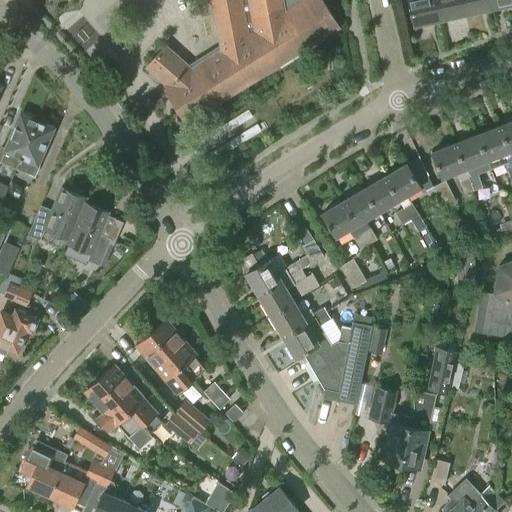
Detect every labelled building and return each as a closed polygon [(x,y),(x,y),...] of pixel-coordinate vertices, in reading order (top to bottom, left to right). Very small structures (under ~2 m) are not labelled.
[(212,0),(221,44),(191,62),(187,65),(164,44),(146,66),(167,83),(165,85),(168,88),(165,90),(185,122),(339,24),(323,0),(212,0)] [(440,19),(436,0),(408,0),(414,25),(440,19)] [(436,0),(440,19),(465,14),(462,0),(436,0)] [(462,0),(465,14),(490,9),(488,0),(462,0)] [(511,0),(488,0),(490,9),(511,4),(511,0)] [(26,116),(22,114),(7,150),(2,148),(0,153),(0,159),(18,167),(38,121),(35,120),(34,117),(29,115),(26,116)] [(511,156),(511,119),(500,124),(511,156)] [(42,123),(38,121),(18,167),(33,174),(37,164),(39,165),(54,128),(50,126),(49,123),(45,122),(42,123)] [(511,156),(500,124),(477,133),(487,157),(491,167),(504,161),(511,180),(511,156)] [(487,157),(477,133),(455,141),(473,189),(482,186),(476,172),(491,167),(487,157)] [(473,189),(455,141),(432,150),(441,175),(455,169),(464,192),(473,189)] [(426,226),(418,213),(406,192),(419,184),(406,162),(384,175),(398,197),(404,207),(410,217),(418,231),(420,230),(426,226)] [(398,197),(384,175),(364,187),(377,209),(398,197)] [(426,189),(433,185),(428,175),(421,178),(426,189)] [(443,204),(454,198),(445,179),(433,185),(443,204)] [(15,202),(22,187),(16,184),(9,199),(15,202)] [(70,239),(87,197),(64,187),(53,211),(43,206),(30,235),(41,240),(47,229),(70,239)] [(368,241),(376,237),(364,217),(377,209),(364,187),(343,199),(368,241)] [(112,240),(101,235),(111,213),(87,203),(89,198),(87,197),(70,239),(68,243),(93,254),(90,260),(101,265),(112,240)] [(368,241),(343,199),(322,212),(335,234),(347,227),(359,246),(368,241)] [(404,207),(395,212),(401,223),(410,217),(404,207)] [(426,226),(420,230),(428,242),(434,238),(426,226)] [(493,241),(504,237),(500,227),(489,231),(493,241)] [(240,258),(248,271),(246,272),(259,293),(290,275),(302,267),(323,254),(313,237),(302,244),(307,253),(278,271),(269,258),(259,264),(252,251),(240,258)] [(445,258),(458,253),(453,242),(440,247),(445,258)] [(0,255),(0,269),(8,273),(19,249),(6,243),(0,255)] [(457,277),(476,276),(475,254),(455,255),(457,277)] [(352,256),(341,264),(353,284),(365,277),(352,256)] [(383,262),(387,270),(394,266),(390,258),(383,262)] [(495,292),(481,290),(474,331),(511,337),(511,334),(511,259),(499,265),(495,292)] [(312,272),(306,275),(302,267),(290,275),(259,293),(268,309),(292,295),(288,288),(296,283),(301,293),(319,283),(312,270),(311,271),(312,272)] [(8,278),(3,276),(0,284),(0,291),(5,293),(3,297),(26,306),(33,291),(19,285),(23,278),(10,272),(8,278)] [(333,288),(341,282),(337,276),(328,281),(333,288)] [(64,305),(73,313),(83,301),(74,293),(64,305)] [(292,295),(268,309),(284,334),(327,308),(326,305),(315,312),(312,306),(302,312),(295,300),(292,295)] [(321,348),(332,341),(331,340),(320,322),(332,315),(327,308),(284,334),(296,355),(304,350),(318,342),(321,348)] [(38,319),(17,310),(14,319),(2,314),(0,318),(0,343),(16,350),(20,346),(28,330),(32,332),(38,319)] [(339,396),(356,320),(352,319),(350,326),(350,327),(348,338),(339,336),(338,336),(331,340),(332,341),(321,348),(318,342),(304,350),(325,384),(323,394),(339,396)] [(192,378),(205,368),(191,351),(163,320),(151,331),(190,376),(192,378)] [(357,400),(371,323),(356,320),(339,396),(357,400)] [(341,324),(339,336),(348,338),(350,327),(350,326),(341,324)] [(382,353),(387,328),(374,326),(369,350),(382,353)] [(192,378),(190,376),(151,331),(137,343),(167,378),(168,377),(179,390),(192,378)] [(447,391),(456,351),(437,346),(428,386),(447,391)] [(113,366),(100,377),(141,424),(149,432),(161,421),(142,400),(146,397),(133,383),(130,386),(113,366)] [(141,424),(100,377),(86,389),(104,409),(96,417),(108,431),(117,423),(128,435),(141,424)] [(218,407),(227,399),(211,382),(202,390),(218,407)] [(401,461),(409,424),(403,423),(405,415),(391,412),(396,389),(376,385),(369,417),(393,422),(388,443),(377,441),(374,454),(385,457),(401,461)] [(426,429),(431,408),(432,405),(431,404),(433,395),(413,391),(407,415),(405,415),(403,423),(409,424),(401,461),(418,465),(427,429),(426,429)] [(200,432),(211,419),(185,397),(174,410),(176,411),(198,430),(200,432)] [(235,403),(226,412),(233,420),(243,411),(235,403)] [(188,442),(198,430),(176,411),(165,422),(188,442)] [(110,447),(111,445),(92,434),(86,444),(97,450),(95,454),(99,456),(101,454),(106,456),(110,447)] [(76,438),(72,446),(83,451),(86,444),(76,438)] [(28,483),(50,494),(60,472),(65,461),(32,447),(22,470),(32,474),(28,483)] [(106,456),(103,461),(103,462),(104,462),(116,468),(123,454),(110,447),(106,456)] [(491,475),(499,452),(484,447),(476,470),(491,475)] [(241,449),(233,458),(243,465),(250,456),(241,449)] [(103,462),(103,461),(98,459),(99,456),(95,454),(84,477),(94,482),(104,462),(103,462)] [(438,456),(433,478),(447,481),(452,459),(438,456)] [(120,511),(125,501),(113,496),(117,488),(114,482),(111,480),(116,468),(104,462),(94,482),(95,482),(92,488),(102,493),(93,511),(120,511)] [(73,504),(83,482),(60,472),(50,494),(73,504)] [(476,511),(497,492),(497,491),(490,484),(481,492),(467,476),(449,493),(452,495),(442,505),(445,508),(441,511),(476,511)] [(210,488),(194,479),(189,489),(207,499),(206,501),(213,505),(212,506),(223,511),(224,511),(235,492),(214,480),(210,488)] [(299,511),(297,509),(298,508),(279,485),(246,511),(299,511)] [(497,511),(494,509),(504,499),(497,491),(497,492),(476,511),(497,511)] [(192,495),(183,511),(199,511),(205,501),(192,495)] [(147,511),(148,511),(125,501),(120,511),(147,511)]
